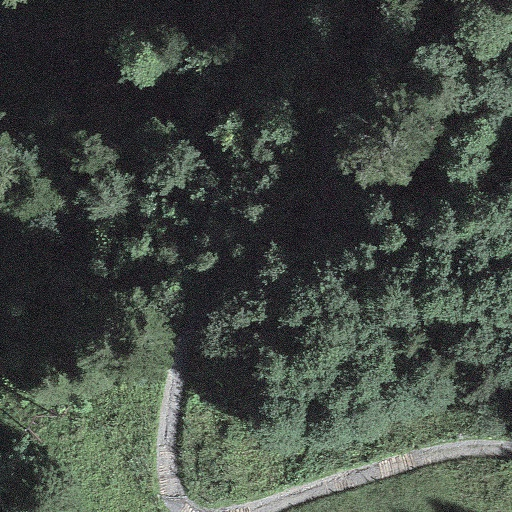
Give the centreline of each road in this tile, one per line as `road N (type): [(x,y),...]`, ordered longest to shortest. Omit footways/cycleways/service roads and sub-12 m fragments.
road 1 (track): [(183,511),(165,432),(175,365),(225,289),(304,256),(327,197),(331,108),(376,0)]
road 2 (track): [(511,445),(410,454),(250,511)]
